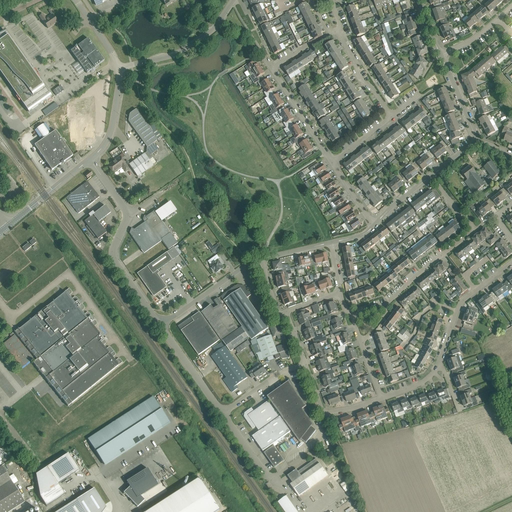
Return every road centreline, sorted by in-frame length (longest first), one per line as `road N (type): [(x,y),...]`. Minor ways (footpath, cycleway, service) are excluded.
road 1 (residential): [(118,68),(179,52),(208,33),(233,0)]
road 2 (residential): [(438,365),(462,300),(511,262)]
road 3 (unclassified): [(160,326),(113,258),(129,214)]
road 4 (residential): [(160,326),(261,258)]
